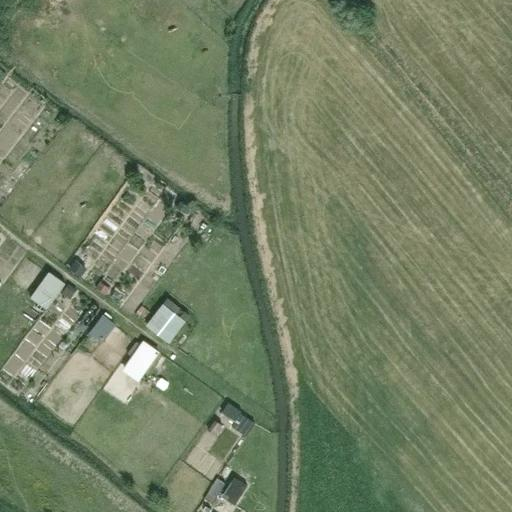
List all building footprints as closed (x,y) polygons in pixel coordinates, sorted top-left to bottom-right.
[(77,274),(84,262),(71,255),(65,266),(77,274)] [(63,283),(48,272),(29,297),(44,308),(63,283)] [(191,326),(162,304),(144,328),(173,350),(191,326)] [(87,330),(97,313),(86,306),(76,323),(87,330)] [(114,325),(102,315),(88,332),(100,342),(114,325)] [(137,344),(123,364),(141,376),(155,356),(137,344)]
